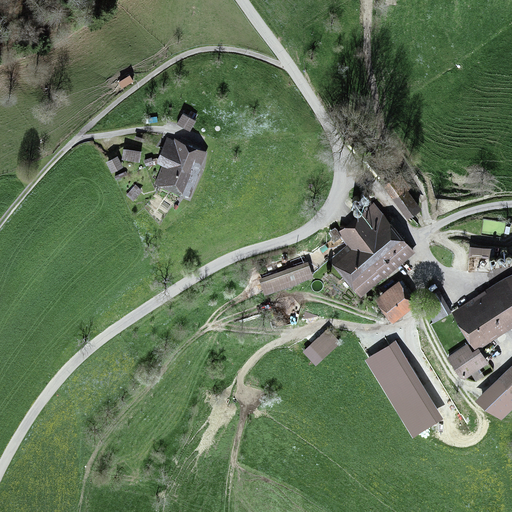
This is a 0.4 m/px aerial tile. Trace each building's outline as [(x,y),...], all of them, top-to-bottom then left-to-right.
[(129,78),(117,85),(120,89),(131,83),(129,78)] [(196,119),(183,112),(177,123),(190,130),(196,119)] [(164,163),(158,177),(191,190),(198,173),(197,173),(205,153),(168,138),(158,161),(164,163)] [(126,149),(124,159),(139,161),(141,151),(126,149)] [(118,155),(108,161),(114,172),(124,166),(118,155)] [(402,178),(387,188),(408,218),(416,213),(403,194),(410,190),(402,178)] [(136,184),(128,193),(133,198),(141,189),(136,184)] [(374,206),(344,230),(351,239),(358,234),(363,239),(339,259),(362,288),(370,281),(373,284),(383,276),(384,277),(412,254),(374,206)] [(487,244),(465,244),(465,256),(487,256),(487,244)] [(311,275),(307,262),(262,278),(266,290),(290,282),(291,286),(297,284),(296,280),(311,275)] [(506,278),(457,308),(460,313),(456,316),(475,348),(511,325),(511,281),(510,283),(506,278)] [(381,296),(373,302),(384,316),(391,311),(393,314),(406,304),(408,306),(411,304),(395,284),(380,295),(381,296)] [(327,330),(320,337),(329,347),(337,340),(327,330)] [(464,348),(449,358),(455,366),(456,365),(463,375),(484,361),(478,351),(470,356),(464,348)] [(511,370),(480,400),(499,414),(511,402),(511,370)]
